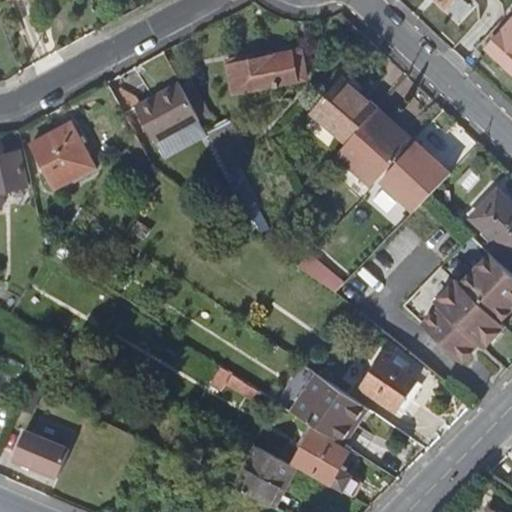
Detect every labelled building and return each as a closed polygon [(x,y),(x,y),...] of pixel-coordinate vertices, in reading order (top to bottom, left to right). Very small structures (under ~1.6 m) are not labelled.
[(436,0),(447,10),(456,0),(436,0)] [(511,22),(488,49),(511,71),(511,22)] [(227,62),(233,95),(256,90),(257,91),(302,82),(297,55),(253,61),(251,56),(227,62)] [(313,112),(349,143),(378,109),(342,78),(313,112)] [(157,142),(200,118),(180,82),(137,107),(157,142)] [(390,120),(378,109),(349,143),(339,155),(374,185),(408,148),(384,127),(390,120)] [(229,122),(208,133),(261,232),(269,227),(235,164),(249,156),(229,122)] [(34,144),(58,188),(73,179),(76,182),(100,169),(74,123),(34,144)] [(423,151),(395,181),(418,202),(447,173),(423,151)] [(0,157),(0,208),(3,208),(0,194),(27,187),(20,153),(0,157)] [(466,214),(472,219),(497,192),(493,188),(466,214)] [(511,205),(497,192),(472,219),(511,256),(511,205)] [(511,310),(511,273),(490,253),(463,283),(458,278),(436,301),(441,306),(424,324),(460,358),(477,340),(481,343),(486,348),(506,326),(501,322),(511,310)] [(477,340),(460,358),(463,362),(481,343),(477,340)] [(395,409),(417,380),(384,358),(362,387),(395,409)] [(222,384),(228,373),(220,367),(209,386),(218,391),(222,384)] [(256,404),(261,393),(228,373),(222,384),(256,404)] [(359,412),(364,407),(317,374),(290,412),(328,437),(333,430),(332,428),(341,415),(343,415),(351,420),(357,411),(359,412)] [(333,430),(343,415),(341,415),(332,428),(333,430)] [(56,478),(69,449),(25,429),(13,458),(56,478)] [(295,465),(354,497),(362,481),(340,470),(348,453),(312,434),(295,465)] [(147,470),(157,449),(142,441),(132,464),(147,470)] [(290,485),(298,470),(258,448),(237,488),(272,505),(285,482),(290,485)] [(278,509),(290,485),(285,482),(272,505),(278,509)] [(131,492),(122,510),(128,511),(133,511),(142,497),(131,492)]
